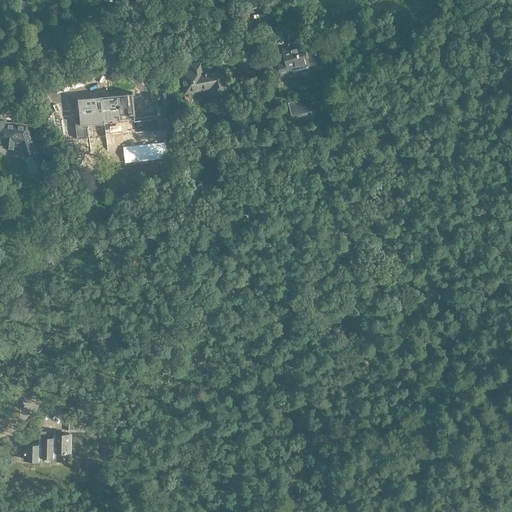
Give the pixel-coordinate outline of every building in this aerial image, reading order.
[(213,15),(216,22),(226,18),(223,11),(213,15)] [(313,43),(305,45),(304,40),(289,44),(290,48),(283,50),(286,62),(277,64),(281,77),(292,74),(291,68),(308,64),(309,68),(319,66),(313,43)] [(184,89),(192,87),(193,91),(212,87),(214,95),(229,92),(224,68),(202,73),(201,68),(181,72),(184,89)] [(175,103),(170,90),(163,93),(168,106),(175,103)] [(132,92),(73,99),(76,125),(135,119),(132,92)] [(324,93),(290,102),(294,115),(328,106),(324,93)] [(0,143),(2,144),(2,146),(11,147),(11,145),(17,145),(18,146),(19,148),(20,151),(32,147),(33,148),(34,148),(34,149),(35,149),(27,128),(17,127),(17,124),(4,122),(4,120),(0,119),(0,143)] [(69,430),(86,431),(87,418),(70,417),(69,430)] [(25,459),(40,459),(40,457),(54,457),(54,451),(69,451),(69,434),(54,434),(54,438),(40,437),(40,444),(25,444),(25,459)]
